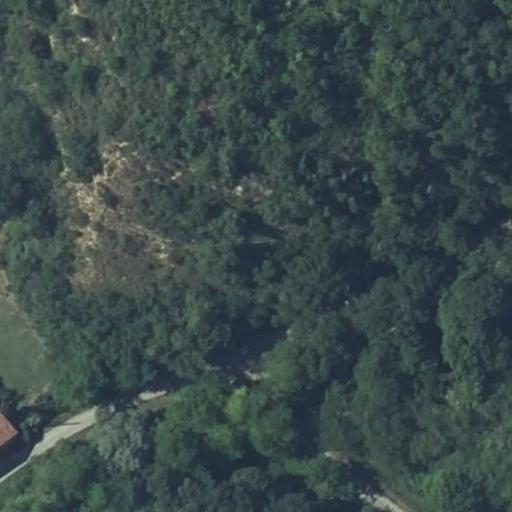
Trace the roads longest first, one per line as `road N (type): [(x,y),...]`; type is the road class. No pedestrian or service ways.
road 1 (unclassified): [(248,348),(511,225)]
road 2 (unclassified): [(0,471),(88,415),(248,348)]
road 3 (unclassified): [(248,348),(307,441),(396,511)]
